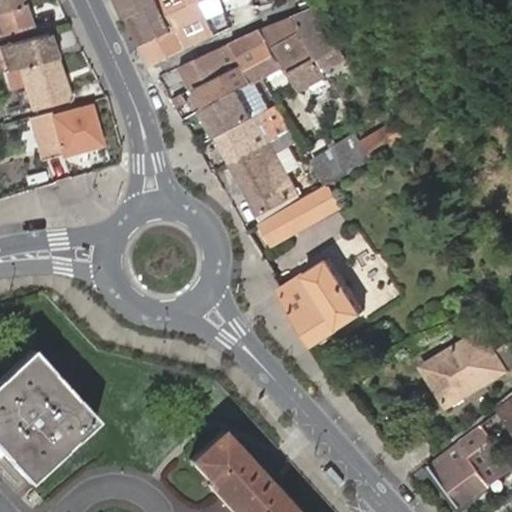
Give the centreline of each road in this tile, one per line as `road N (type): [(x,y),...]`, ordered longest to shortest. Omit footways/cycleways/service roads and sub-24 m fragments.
road 1 (secondary): [(200,298),(393,511)]
road 2 (secondary): [(88,0),(142,121),(153,204)]
road 3 (secondary): [(200,298),(217,268),(212,234),(188,209),(153,204)]
road 4 (secondary): [(110,251),(118,287),(131,301),(166,312),(200,298)]
